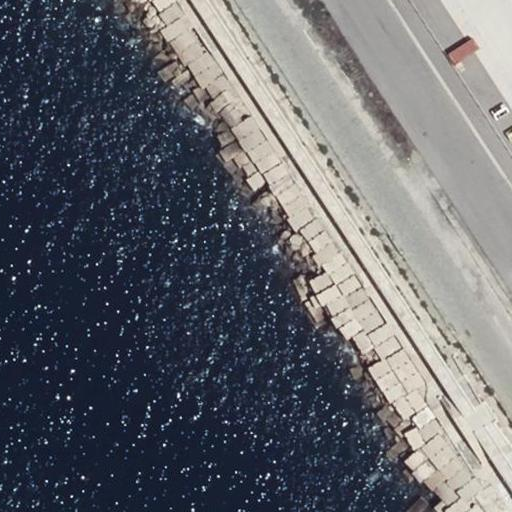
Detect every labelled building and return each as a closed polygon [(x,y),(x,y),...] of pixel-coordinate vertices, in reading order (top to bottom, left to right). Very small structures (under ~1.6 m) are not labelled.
[(456,381),(206,0),(189,0),(447,393),(462,416),(476,438),(491,460),(511,492),(511,466),(506,457),(500,449),(487,429),(474,409),(462,389),(456,381)] [(456,381),(462,389),(472,382),(467,374),(456,381)] [(474,409),(487,429),(498,422),(485,403),(474,409)] [(476,438),(462,416),(454,421),(468,444),(476,438)] [(500,449),(506,457),(511,453),(511,444),(510,442),(500,449)] [(499,511),(505,508),(494,490),(482,498),(490,511),(499,511)]
